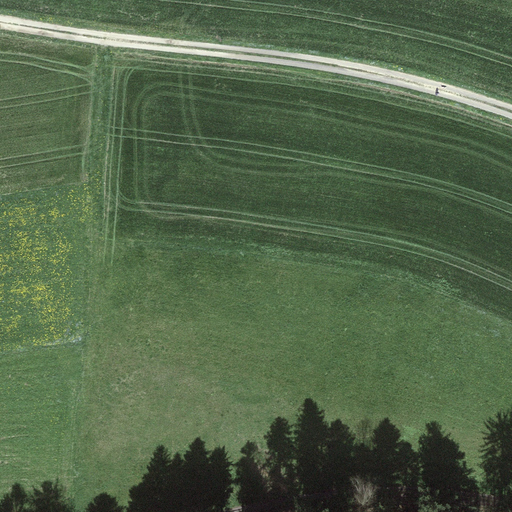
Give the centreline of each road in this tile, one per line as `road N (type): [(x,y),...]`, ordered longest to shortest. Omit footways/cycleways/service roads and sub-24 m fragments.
road 1 (track): [(511,112),(437,86),(331,66),(0,22)]
road 2 (track): [(249,511),(386,488),(511,503)]
